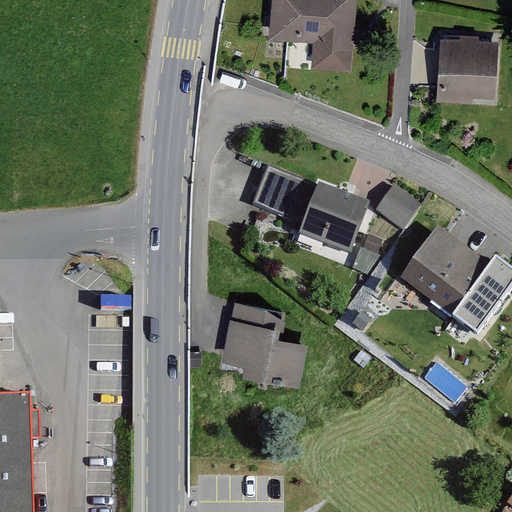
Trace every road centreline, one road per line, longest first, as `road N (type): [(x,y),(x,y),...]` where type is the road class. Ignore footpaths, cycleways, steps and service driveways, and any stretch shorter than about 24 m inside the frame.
road 1 (secondary): [(162,511),(165,231),(190,0)]
road 2 (unknown): [(53,281),(56,349),(73,405),(65,511)]
road 3 (residential): [(402,157),(230,101)]
road 4 (residential): [(409,0),(402,157)]
road 5 (residential): [(511,224),(402,157)]
